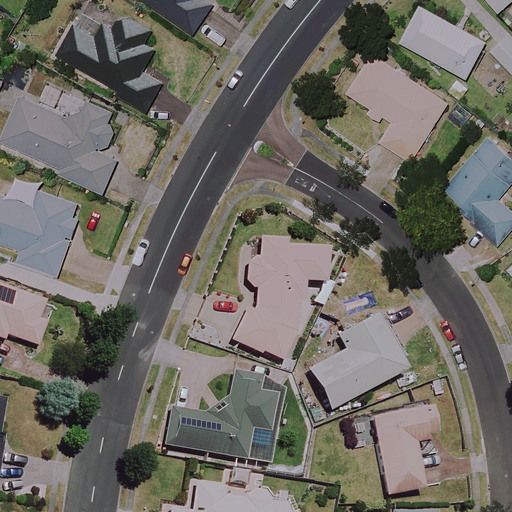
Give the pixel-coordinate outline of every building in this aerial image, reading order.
[(141,0),(194,35),(214,4),(208,0),(141,0)] [(511,0),(486,0),(498,13),(511,0)] [(487,42),(420,6),(400,42),(467,78),(487,42)] [(151,30),(129,18),(102,25),(95,38),(72,25),(55,55),(117,89),(114,94),(146,111),(163,80),(143,70),(155,48),(144,43),(151,30)] [(511,37),(509,34),(490,51),(511,74),(511,37)] [(370,107),(366,113),(381,122),(385,117),(393,122),(386,134),(417,153),(448,103),(371,54),(346,93),(370,107)] [(456,78),(446,91),(461,102),(471,90),(456,78)] [(113,109),(86,98),(77,122),(17,98),(0,139),(0,145),(63,170),(61,175),(104,192),(117,160),(104,155),(116,126),(108,123),(113,109)] [(511,181),(511,157),(486,135),(435,193),(455,210),(496,246),(511,227),(511,211),(497,199),(511,181)] [(83,204),(42,190),(36,208),(0,194),(0,243),(21,251),(17,263),(57,277),(83,204)] [(238,287),(244,308),(229,341),(279,362),(291,332),(292,311),(300,301),(301,283),(320,284),(322,250),(283,247),(284,242),(254,239),(253,251),(241,250),(238,287)] [(0,340),(3,341),(5,336),(35,347),(44,323),(36,320),(42,303),(0,288),(0,340)] [(401,373),(372,318),(336,337),(344,352),(308,370),(329,411),(401,373)] [(257,380),(229,375),(222,419),(168,410),(162,445),(267,463),(279,395),(255,390),(257,380)] [(417,491),(408,445),(422,442),(421,438),(429,436),(423,406),(366,417),(381,498),(417,491)] [(291,511),(290,511),(284,511),(281,503),(269,501),(264,493),(246,491),(245,500),(220,497),(222,486),(192,482),(188,509),(166,507),(165,511),(291,511)]
